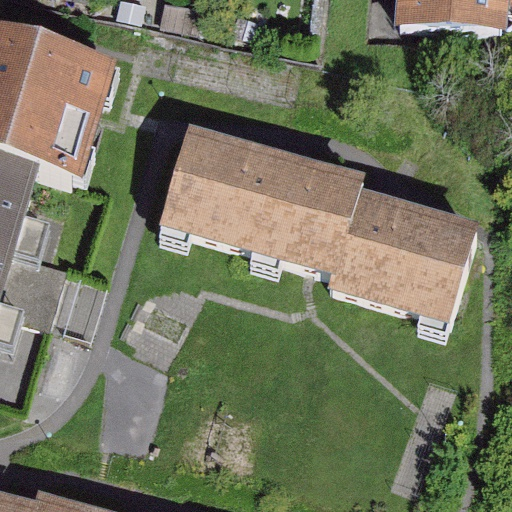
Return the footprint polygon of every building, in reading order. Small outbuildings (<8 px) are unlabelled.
[(511,0),(391,0),(386,59),(498,69),(499,59),(511,60),(511,0)] [(0,194),(72,216),(108,96),(0,64),(0,194)] [(461,328),(490,182),(190,122),(171,219),(346,253),(336,304),(461,328)] [(0,386),(8,389),(20,351),(0,345),(0,306),(5,292),(27,299),(37,265),(11,257),(26,211),(0,202),(0,386)] [(203,511),(0,475),(0,511),(203,511)]
